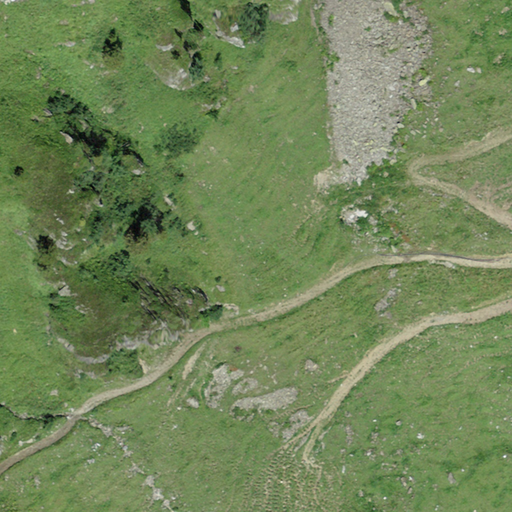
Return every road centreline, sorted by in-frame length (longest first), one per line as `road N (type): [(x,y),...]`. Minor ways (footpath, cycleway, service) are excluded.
road 1 (track): [(0,470),(62,432),(98,397),(139,380),(186,338),(236,325),(368,259),(511,261)]
road 2 (track): [(308,453),(360,374),(395,339),(511,303)]
road 3 (track): [(511,130),(410,173),(511,221)]
